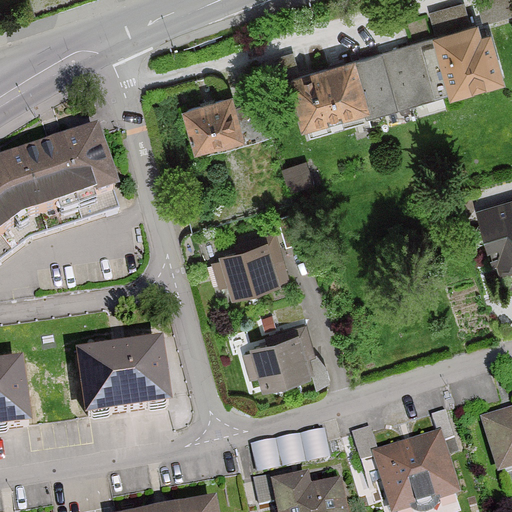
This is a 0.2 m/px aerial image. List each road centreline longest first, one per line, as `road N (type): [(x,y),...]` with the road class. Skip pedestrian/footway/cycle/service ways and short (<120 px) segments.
road 1 (residential): [(221,438),(511,355)]
road 2 (residential): [(104,42),(179,294)]
road 3 (residential): [(221,438),(0,486)]
road 4 (residential): [(179,294),(0,317)]
road 5 (residential): [(179,294),(221,438)]
road 6 (primary): [(104,42),(222,0)]
